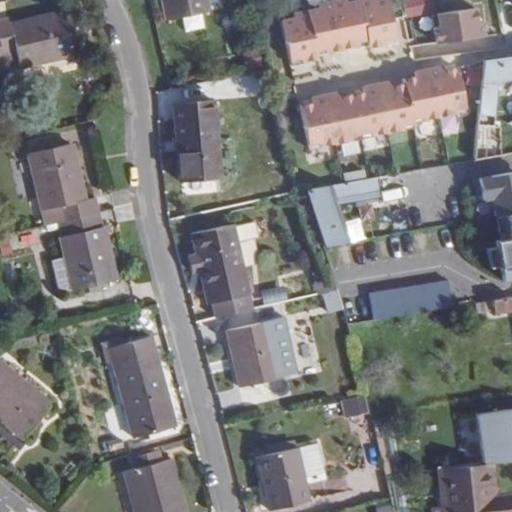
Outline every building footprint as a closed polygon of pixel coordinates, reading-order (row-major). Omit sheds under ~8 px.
[(210,11),(207,0),(162,0),(167,20),(210,11)] [(252,0),(255,8),(292,0),(252,0)] [(294,21),(280,24),(290,67),(307,63),(306,59),(317,56),(332,53),(331,48),(352,44),(353,49),(368,45),(379,43),(380,48),(397,44),(388,1),(375,4),(373,0),(369,0),(347,5),(346,1),(319,7),(319,11),(293,17),(294,21)] [(437,43),(485,36),(483,21),(479,22),(477,8),(433,14),(437,43)] [(8,19),(0,20),(0,47),(2,58),(16,55),(20,70),(72,57),(63,15),(10,26),(8,19)] [(332,53),(353,49),(352,44),(331,48),(332,53)] [(511,57),(508,58),(483,62),(478,127),(489,128),(491,116),(494,116),(497,81),(511,79),(511,57)] [(298,108),(308,151),(318,148),(318,145),(334,141),(333,137),(348,133),(349,137),(359,135),(360,139),(377,135),(375,131),(396,127),(397,131),(413,127),(413,123),(429,119),(428,114),(448,110),(449,115),(466,111),(456,68),(443,71),(442,67),(414,73),(415,77),(402,80),(403,85),(391,88),(391,83),(363,89),(364,94),(340,99),(338,95),(311,101),(312,106),(298,108)] [(218,172),(213,103),(175,107),(182,181),(219,178),(218,172)] [(429,119),(449,115),(448,110),(428,114),(429,119)] [(377,135),(397,131),(396,127),(375,131),(377,135)] [(489,128),(478,127),(475,161),(488,158),(491,128),(489,128)] [(86,201),(71,145),(28,156),(43,213),(54,210),(58,224),(100,214),(96,199),(86,201)] [(376,179),(379,192),(388,190),(386,177),(376,179)] [(379,197),(379,192),(376,179),(305,192),(322,247),(342,244),(329,205),(379,197)] [(511,213),(450,224),(454,250),(445,251),(439,252),(446,292),(511,280),(511,213)] [(74,291),(116,281),(100,214),(58,224),(61,238),(60,239),(74,291)] [(257,221),(239,224),(242,239),(260,236),(257,221)] [(450,224),(440,226),(445,251),(454,250),(450,224)] [(249,295),(232,226),(192,235),(197,255),(201,271),(208,305),(249,295)] [(189,257),(192,274),(201,271),(197,255),(189,257)] [(328,311),(343,309),(340,290),(326,292),(328,311)] [(249,295),(213,304),(217,318),(252,310),(249,295)] [(495,315),(511,312),(511,297),(493,302),(495,315)] [(274,343),(269,322),(228,332),(240,388),(281,378),(274,343)] [(133,439),(176,427),(151,338),(108,349),(133,439)] [(288,340),(274,343),(281,378),(296,374),(288,340)] [(50,405),(0,364),(0,421),(22,440),(50,405)] [(352,439),(370,437),(364,396),(346,398),(352,439)] [(511,461),(511,411),(485,415),(481,421),(484,445),(490,448),(500,447),(502,463),(511,461)] [(320,478),(313,446),(297,450),(304,482),(320,478)] [(270,511),(308,501),(304,482),(297,450),(258,459),(270,511)] [(124,473),(134,511),(185,511),(172,461),(124,473)] [(505,511),(503,495),(493,496),(489,464),(439,470),(441,491),(438,491),(439,508),(444,507),(444,511),(505,511)] [(377,511),(393,511),(390,499),(375,503),(377,511)]
